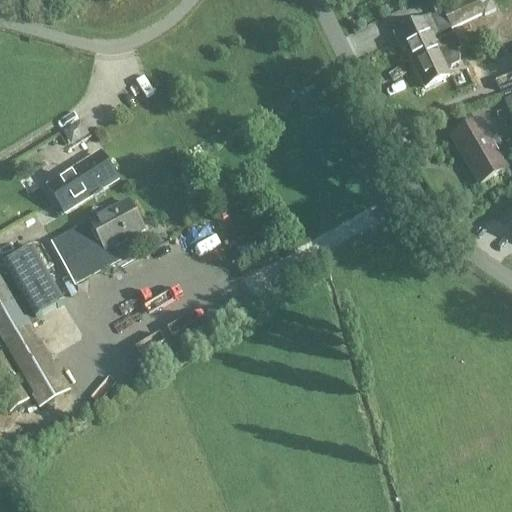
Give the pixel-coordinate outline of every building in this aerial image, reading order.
[(437,16),(446,35),(484,17),(476,0),(454,0),(458,7),(437,16)] [(456,37),(436,46),(434,40),(439,37),(430,19),(395,36),(403,52),(407,50),(425,89),(451,77),(450,75),(452,70),(461,66),(461,60),(458,54),(463,52),(456,37)] [(56,129),(75,120),(70,109),(51,118),(56,129)] [(481,187),(508,171),(503,162),(509,159),(497,139),(492,142),(481,123),(453,138),(481,187)] [(65,216),(80,206),(117,183),(100,158),(64,181),(49,191),(65,216)] [(238,197),(227,204),(235,216),(246,209),(238,197)] [(145,233),(129,205),(53,247),(64,267),(102,246),(106,254),(145,233)] [(177,254),(197,239),(190,230),(170,244),(177,254)] [(33,252),(4,269),(36,323),(65,306),(33,252)] [(0,276),(0,341),(42,412),(71,395),(0,276)] [(171,318),(169,311),(178,308),(169,282),(150,288),(162,321),(171,318)] [(15,378),(1,354),(0,354),(0,404),(2,404),(10,417),(30,405),(14,379),(15,378)]
